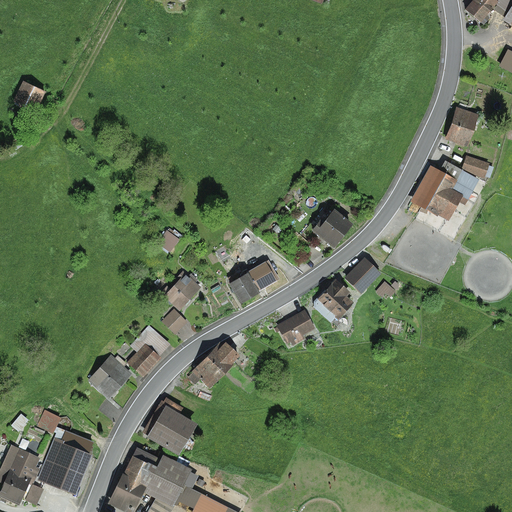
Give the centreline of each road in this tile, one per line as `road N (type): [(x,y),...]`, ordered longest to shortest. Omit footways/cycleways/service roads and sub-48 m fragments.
road 1 (tertiary): [(90,511),(158,383),(209,340),(356,247),(390,208),(445,95),(455,40),(451,0)]
road 2 (track): [(60,118),(126,0)]
